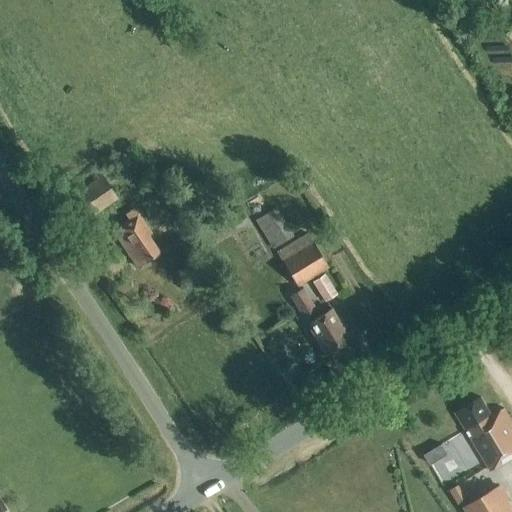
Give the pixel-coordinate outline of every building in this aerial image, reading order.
[(83,216),(114,194),(101,175),(70,197),(83,216)] [(124,216),(127,220),(112,231),(137,267),(159,252),(148,235),(151,233),(135,209),(124,216)] [(254,222),(271,250),(291,238),(274,209),(254,222)] [(308,234),(287,246),(276,253),(297,286),(328,267),(308,234)] [(325,301),(336,294),(324,274),(312,281),(325,301)] [(325,353),(349,338),(331,308),(316,317),(312,310),(315,309),(302,288),(289,295),(302,316),(303,316),(308,323),(306,323),(325,353)] [(490,470),(511,457),(511,421),(504,408),(492,415),(481,397),(455,413),(486,463),(490,470)] [(459,483),(449,490),(458,505),(468,499),(459,483)] [(465,511),(511,511),(511,500),(501,483),(462,506),(465,511)]
